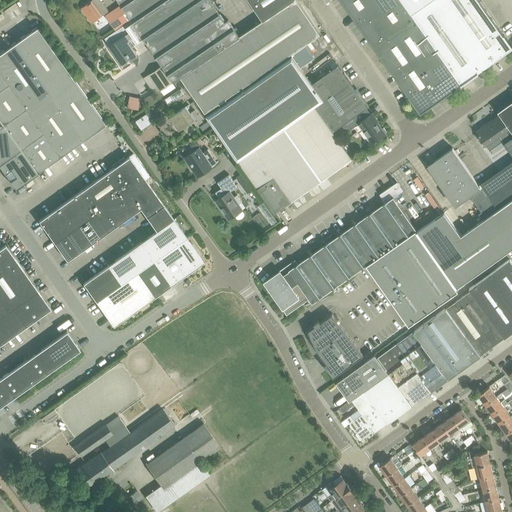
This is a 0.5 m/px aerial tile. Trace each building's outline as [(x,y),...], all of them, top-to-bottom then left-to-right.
[(92,0),(81,9),(91,24),(106,13),(109,11),(100,0),(92,0)] [(118,0),(133,22),(144,39),(173,82),(180,77),(205,113),(219,103),(221,105),(227,101),(226,99),(291,54),(305,44),(320,35),(296,0),(249,0),(255,8),(262,19),(238,36),(235,32),(227,21),(226,20),(225,21),(210,0),(118,0)] [(401,0),(340,0),(374,47),(421,114),(429,108),(461,85),(411,15),(401,0)] [(401,0),(411,15),(432,0),(401,0)] [(478,0),(432,0),(411,15),(461,85),(509,51),(511,49),(511,46),(508,41),(504,35),(503,35),(478,0)] [(119,7),(106,16),(115,29),(128,20),(119,7)] [(129,33),(109,46),(121,64),(134,55),(135,57),(137,57),(131,47),(144,39),(133,22),(125,28),(129,33)] [(32,31),(12,44),(32,71),(47,93),(71,76),(36,27),(32,31)] [(12,44),(0,53),(0,73),(8,84),(25,108),(29,105),(32,104),(47,93),(32,71),(12,44)] [(305,44),(291,54),(292,56),(300,66),(300,67),(314,57),(305,44)] [(292,56),(206,117),(238,161),(254,149),(270,138),(316,106),(324,101),(312,84),(300,67),(300,66),(292,56)] [(338,66),(312,84),(324,101),(316,106),(338,138),(358,125),(371,115),(366,109),(368,107),(338,66)] [(153,93),(144,99),(148,105),(175,88),(172,83),(171,83),(161,67),(149,75),(160,91),(154,94),(153,93)] [(71,76),(47,93),(81,141),(105,124),(71,76)] [(0,126),(22,110),(25,108),(8,84),(0,89),(0,126)] [(181,89),(165,100),(168,105),(185,94),(181,89)] [(29,105),(25,108),(32,118),(42,133),(59,157),(81,141),(47,93),(32,104),(29,105)] [(129,96),(126,108),(138,110),(141,98),(129,96)] [(511,101),(498,111),(499,114),(511,133),(511,101)] [(254,149),(238,161),(257,189),(258,189),(274,178),(291,202),(350,161),(351,160),(352,160),(337,139),(338,138),(316,106),(270,138),(254,149)] [(152,107),(146,112),(150,118),(155,115),(156,112),(152,107)] [(186,107),(169,119),(179,132),(194,121),(198,126),(203,122),(201,121),(194,111),(190,114),(186,107)] [(22,110),(0,126),(0,162),(3,160),(20,148),(32,140),(42,133),(32,118),(25,108),(22,110)] [(371,115),(358,125),(372,145),(386,135),(375,120),(376,119),(372,114),(371,115)] [(511,133),(499,114),(476,131),(489,150),(502,141),(511,154),(511,160),(479,184),(498,210),(511,199),(511,133)] [(203,132),(211,127),(207,121),(200,127),(203,132)] [(114,123),(108,127),(111,131),(117,127),(114,123)] [(32,140),(20,148),(29,160),(32,164),(37,172),(54,160),(59,157),(42,133),(32,140)] [(189,143),(193,150),(199,146),(194,140),(189,143)] [(3,160),(0,162),(0,167),(15,188),(32,176),(37,172),(32,164),(29,160),(20,148),(3,160)] [(417,230),(415,231),(455,289),(456,288),(471,278),(471,277),(489,265),(491,263),(511,248),(511,199),(498,210),(479,184),(452,148),(427,166),(455,206),(470,195),(482,212),(479,214),(483,220),(461,235),(444,212),(418,231),(417,230)] [(199,149),(184,159),(185,160),(188,165),(189,164),(198,177),(211,168),(210,166),(213,164),(216,162),(213,156),(208,149),(207,149),(204,151),(201,153),(199,149)] [(123,160),(79,192),(94,213),(107,232),(140,209),(146,217),(163,205),(131,160),(128,157),(123,160)] [(241,174),(236,177),(242,187),(248,183),(241,174)] [(221,188),(215,193),(216,195),(218,198),(215,201),(220,208),(221,207),(229,220),(235,216),(236,218),(237,219),(239,219),(241,219),(242,218),(243,216),(244,214),(244,213),(242,211),(243,210),(238,204),(242,202),(237,195),(234,197),(230,191),(233,189),(235,188),(237,187),(229,175),(217,182),(221,188)] [(258,189),(257,189),(275,214),(291,202),(274,178),(258,189)] [(295,260),(264,282),(286,314),(309,298),(310,301),(312,303),(366,265),(415,231),(417,230),(394,197),(403,191),(397,182),(379,194),(385,202),(298,264),(295,260)] [(79,192),(38,221),(53,242),(70,231),(78,225),(94,213),(79,192)] [(262,202),(257,206),(271,225),(272,225),(277,221),(262,202)] [(163,205),(146,217),(156,231),(173,219),(163,205)] [(78,225),(70,231),(83,249),(107,232),(94,213),(78,225)] [(156,231),(140,243),(153,261),(186,237),(173,219),(156,232),(156,231)] [(70,231),(53,242),(66,261),(83,249),(70,231)] [(415,231),(366,265),(409,326),(458,291),(456,288),(455,289),(415,231)] [(186,237),(153,261),(170,285),(203,262),(198,255),(186,237)] [(140,243),(107,266),(120,284),(136,272),(153,261),(140,243)] [(5,245),(0,248),(0,301),(7,312),(12,308),(32,294),(37,290),(32,283),(5,245)] [(476,284),(469,289),(470,291),(504,337),(511,331),(511,262),(509,259),(495,269),(476,284)] [(153,261),(136,272),(154,297),(170,285),(153,261)] [(471,277),(471,278),(476,284),(495,269),(491,263),(489,265),(471,277)] [(107,266),(82,283),(95,302),(120,284),(107,266)] [(120,284),(95,302),(113,326),(154,297),(136,272),(120,284)] [(32,294),(12,308),(25,326),(32,322),(50,309),(37,290),(32,294)] [(470,291),(446,308),(480,355),(504,337),(470,291)] [(7,312),(0,316),(0,344),(25,326),(12,308),(7,312)] [(445,308),(413,331),(448,379),(480,355),(446,308),(445,308)] [(314,325),(308,330),(312,339),(316,348),(322,357),(326,363),(324,364),(333,377),(363,355),(332,313),(320,322),(318,319),(313,323),(314,325)] [(49,333),(52,338),(67,330),(65,325),(49,333)] [(66,331),(33,355),(46,373),(79,350),(66,331)] [(413,331),(397,343),(431,391),(448,379),(413,331)] [(397,343),(377,357),(388,372),(412,405),(431,391),(397,343)] [(375,354),(336,382),(338,386),(349,401),(351,400),(358,395),(364,390),(388,372),(377,357),(375,354)] [(32,356),(1,378),(14,396),(32,384),(46,373),(33,355),(32,356)] [(388,372),(364,390),(388,422),(412,405),(388,372)] [(0,406),(14,396),(1,378),(0,378),(0,406)] [(489,387),(478,395),(485,405),(496,397),(489,387)] [(358,395),(351,400),(356,406),(358,409),(362,414),(374,430),(375,432),(388,422),(364,390),(358,395)] [(496,397),(485,405),(486,405),(492,414),(503,407),(503,406),(507,403),(504,399),(500,402),(496,397)] [(503,407),(492,414),(499,424),(510,416),(503,407)] [(100,452),(76,469),(89,488),(103,478),(113,470),(112,469),(143,447),(173,425),(162,409),(130,432),(109,447),(101,453),(100,452)] [(350,416),(345,419),(349,424),(361,440),(374,430),(362,414),(358,409),(350,416)] [(461,409),(451,417),(459,427),(460,427),(462,431),(472,424),(469,420),(461,409)] [(105,425),(73,447),(80,456),(104,439),(109,447),(130,432),(118,416),(105,425)] [(511,418),(510,416),(499,424),(507,434),(511,429),(511,418)] [(451,417),(442,423),(450,434),(459,427),(451,417)] [(349,424),(345,419),(341,422),(345,427),(349,424)] [(158,455),(145,464),(153,476),(162,487),(147,498),(156,510),(207,473),(205,471),(199,462),(219,447),(202,423),(182,437),(176,442),(158,455)] [(442,423),(432,430),(440,441),(450,434),(442,423)] [(432,430),(422,437),(430,448),(440,441),(432,430)] [(422,437),(412,445),(420,455),(430,448),(422,437)] [(452,449),(448,452),(451,457),(456,454),(452,449)] [(469,455),(472,468),(478,467),(491,464),(487,451),(473,455),(469,455)] [(390,459),(379,466),(386,476),(397,469),(397,468),(402,465),(400,463),(399,461),(394,464),(390,459)] [(491,464),(478,467),(480,478),(493,475),(491,464)] [(443,467),(438,471),(442,476),(444,479),(444,480),(448,477),(450,476),(443,467)] [(406,475),(409,480),(422,473),(419,468),(406,475)] [(397,469),(386,476),(393,486),(404,478),(397,469)] [(493,475),(480,478),(483,490),(496,487),(493,475)] [(341,476),(333,481),(335,485),(343,479),(341,476)] [(448,477),(444,480),(447,483),(450,488),(456,485),(453,480),(452,480),(450,476),(448,477)] [(404,478),(393,486),(400,495),(411,488),(404,478)] [(326,486),(322,489),(327,497),(331,501),(350,488),(346,483),(343,479),(335,485),(333,481),(326,486)] [(456,485),(450,488),(455,494),(457,498),(462,495),(463,495),(460,490),(460,491),(456,485)] [(496,487),(483,490),(486,502),(499,498),(496,487)] [(350,488),(331,501),(337,510),(356,496),(353,493),(353,492),(350,488)] [(411,488),(400,495),(407,505),(418,498),(411,488)] [(132,493),(128,497),(132,504),(137,500),(142,497),(137,490),(132,493)] [(356,496),(337,510),(338,511),(352,511),(362,505),(356,496)] [(314,498),(308,503),(314,511),(317,511),(322,509),(314,498)] [(418,498),(407,505),(411,511),(418,511),(425,507),(418,498)] [(499,498),(486,502),(488,511),(494,511),(502,510),(499,498)] [(0,511),(9,511),(0,499),(0,511)] [(314,511),(308,503),(302,507),(305,511),(314,511)]
